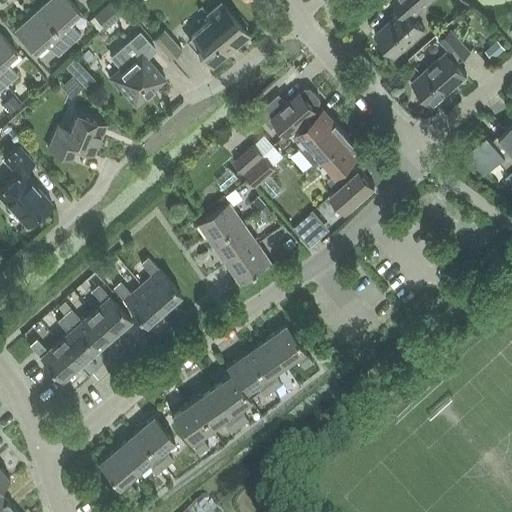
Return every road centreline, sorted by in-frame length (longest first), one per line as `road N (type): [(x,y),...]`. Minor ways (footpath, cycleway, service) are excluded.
road 1 (residential): [(46,466),(318,267),(425,160),(417,151)]
road 2 (residential): [(417,151),(297,20)]
road 3 (residential): [(0,279),(121,164)]
road 4 (residential): [(185,102),(233,76),(297,20)]
road 5 (residential): [(417,151),(511,68)]
